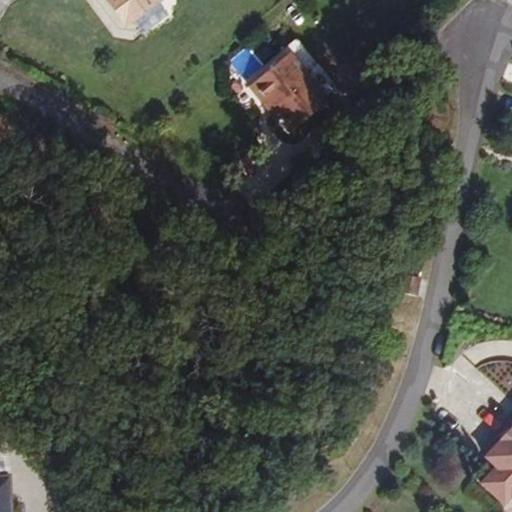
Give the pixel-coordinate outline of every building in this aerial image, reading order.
[(139,20),(163,0),(123,0),(117,5),(127,17),(133,13),(139,20)] [(288,52),(259,81),(276,99),(271,103),(283,117),(295,131),(331,98),(288,52)] [(276,99),(259,81),(250,88),(280,121),(283,117),(271,103),(276,99)] [(424,316),(427,298),(411,294),(408,312),(424,316)] [(511,426),(511,420),(496,437),(499,441),(511,426)] [(511,426),(499,441),(485,457),(495,467),(480,483),(502,504),(511,493),(511,426)] [(0,511),(12,511),(11,493),(0,493),(0,511)]
